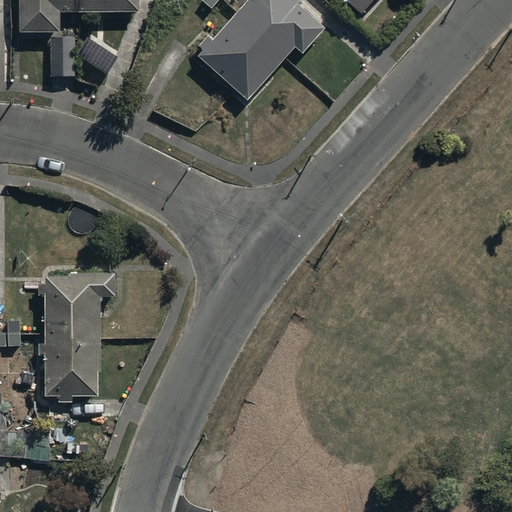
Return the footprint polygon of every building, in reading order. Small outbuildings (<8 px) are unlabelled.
[(18,0),(20,28),(58,26),(58,8),(139,6),(138,0),(18,0)] [(201,44),(195,51),(245,96),(293,44),(299,50),(323,23),(298,0),(245,0),(212,37),(207,33),(199,42),(201,44)] [(374,0),(344,0),(362,15),(374,0)] [(75,35),(49,35),(49,73),(75,73),(75,35)] [(116,272),(44,272),(45,282),(39,282),(39,293),(45,293),(45,338),(39,338),(39,352),(51,352),(51,392),(101,392),(101,295),(116,295),(116,272)]
